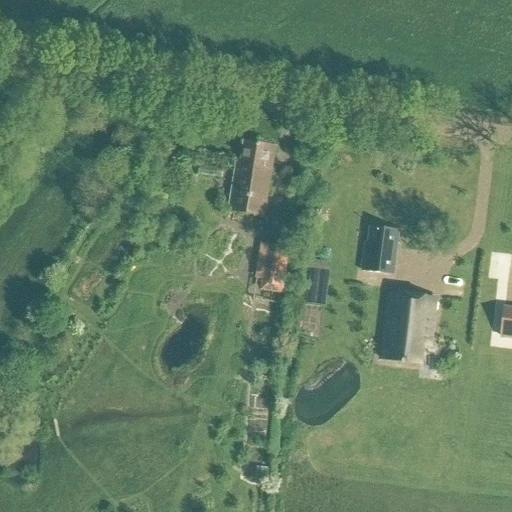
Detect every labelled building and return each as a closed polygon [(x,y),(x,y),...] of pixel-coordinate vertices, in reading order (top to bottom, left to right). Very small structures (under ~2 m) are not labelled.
[(228,210),(264,216),(275,147),(242,142),(238,169),(235,168),(228,210)] [(393,276),(398,231),(371,228),(369,244),(366,244),(362,272),(393,276)] [(262,289),(280,292),(287,248),(269,246),(262,289)] [(310,279),(308,295),(326,297),(328,281),(310,279)] [(430,347),(436,300),(389,294),(381,360),(420,365),(422,346),(430,347)] [(511,309),(505,308),(501,338),(511,339),(511,309)] [(257,468),(256,482),(266,483),(268,469),(257,468)]
